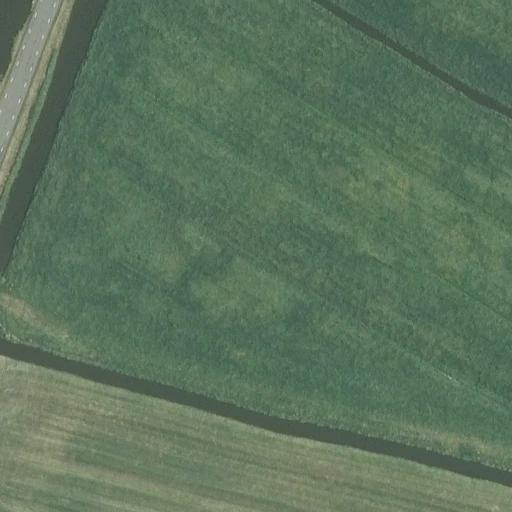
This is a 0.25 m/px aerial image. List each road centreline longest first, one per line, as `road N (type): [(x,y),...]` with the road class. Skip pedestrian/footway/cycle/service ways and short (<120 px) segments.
road 1 (track): [(387,406),(0,301)]
road 2 (unclassified): [(0,133),(50,0)]
